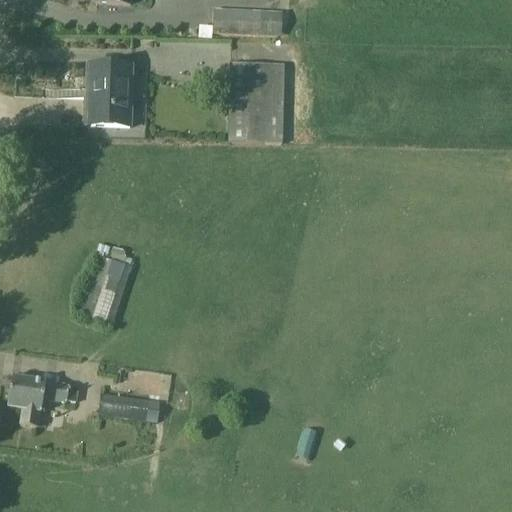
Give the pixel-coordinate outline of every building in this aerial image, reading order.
[(96,0),(96,6),(129,8),(131,8),(131,0),(96,0)] [(282,15),(271,15),(213,12),(213,38),(281,41),(282,15)] [(284,68),(265,68),(229,67),(228,146),(264,147),(281,148),(284,68)] [(129,69),(87,68),(86,90),(93,90),(93,99),(91,99),(91,130),(127,131),(129,69)] [(134,271),(96,259),(76,314),(113,328),(134,271)] [(78,391),(69,389),(69,388),(11,379),(6,410),(22,412),(20,428),(36,430),(39,415),(40,415),(42,402),(66,406),(66,404),(75,406),(78,391)] [(160,404),(100,396),(97,418),(157,426),(160,404)]
